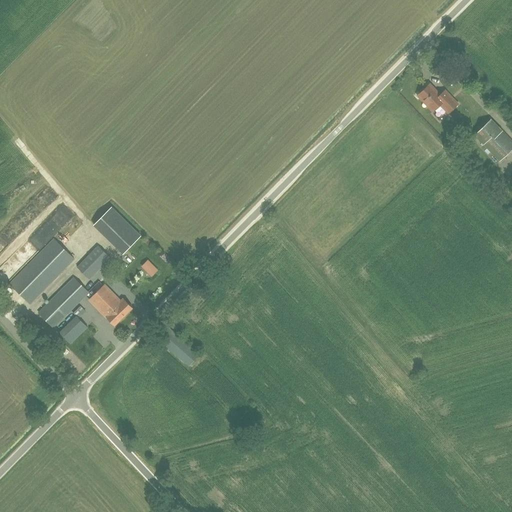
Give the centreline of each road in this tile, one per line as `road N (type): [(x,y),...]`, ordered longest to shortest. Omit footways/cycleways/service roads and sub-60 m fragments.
road 1 (unclassified): [(74,396),(467,0)]
road 2 (unclassified): [(181,511),(74,396)]
